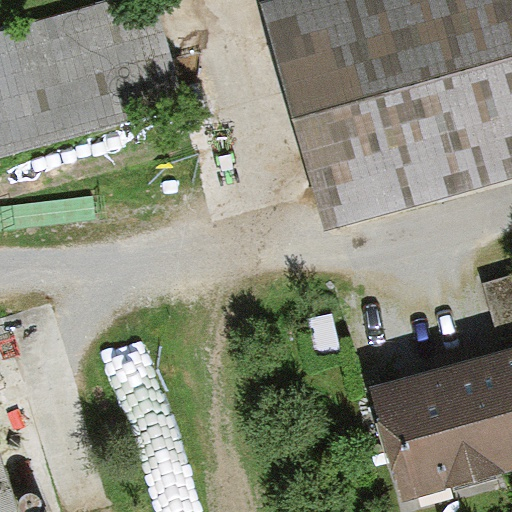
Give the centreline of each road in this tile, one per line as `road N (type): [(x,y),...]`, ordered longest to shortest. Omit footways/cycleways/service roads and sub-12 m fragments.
road 1 (track): [(0,258),(342,247),(511,204)]
road 2 (track): [(0,258),(94,511)]
